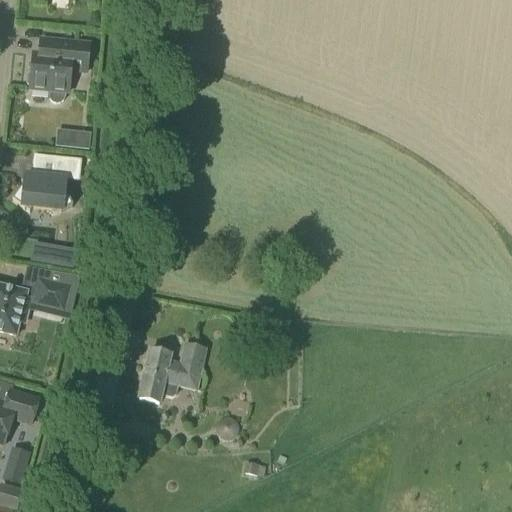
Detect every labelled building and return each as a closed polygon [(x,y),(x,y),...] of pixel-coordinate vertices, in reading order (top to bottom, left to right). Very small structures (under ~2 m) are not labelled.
[(86,74),(89,47),(40,42),(39,57),(33,56),(31,74),(27,77),(26,86),(30,89),(29,91),(49,93),(48,97),(49,101),(52,104),(56,106),(60,105),(63,103),(64,99),(65,95),(68,95),(70,73),(86,74)] [(90,136),(73,134),(72,151),(88,153),(90,136)] [(78,179),(79,164),(55,161),(53,181),(24,178),(23,187),(11,203),(29,216),(32,211),(50,213),(53,218),(72,209),(64,191),(66,178),(78,179)] [(72,270),(74,254),(46,249),(43,265),(56,267),(72,270)] [(62,316),(64,306),(68,290),(39,283),(33,308),(62,316)] [(24,326),(29,305),(24,304),(27,295),(0,288),(0,335),(15,339),(19,325),(24,326)] [(195,392),(204,352),(184,348),(180,368),(168,365),(170,357),(150,353),(139,401),(159,406),(161,398),(171,400),(175,399),(177,388),(195,392)] [(30,428),(38,403),(9,394),(5,410),(0,408),(0,448),(3,449),(11,422),(30,428)] [(231,421),(230,421),(229,420),(228,420),(227,420),(226,420),(225,420),(224,420),(223,420),(223,421),(222,421),(221,421),(220,422),(219,422),(219,423),(218,423),(218,424),(217,424),(217,425),(216,425),(216,426),(216,427),(215,427),(215,428),(215,429),(215,430),(215,431),(215,432),(215,433),(215,434),(215,435),(215,436),(216,437),(216,438),(217,438),(217,439),(218,440),(219,441),(220,441),(220,442),(221,442),(222,443),(223,443),(224,443),(225,443),(225,444),(226,444),(227,444),(227,443),(228,443),(229,443),(230,443),(231,443),(231,442),(232,442),(233,441),(234,441),(234,440),(235,440),(235,439),(236,439),(236,438),(237,437),(237,436),(238,435),(238,434),(238,433),(238,432),(238,431),(238,430),(238,429),(237,428),(237,427),(237,426),(236,426),(236,425),(235,424),(234,423),(233,422),(232,422),(232,421),(231,421)] [(30,456),(11,450),(1,482),(20,488),(30,456)] [(263,480),(265,469),(245,465),(243,476),(263,480)] [(0,507),(14,511),(15,511),(21,495),(3,489),(0,500),(0,507)]
